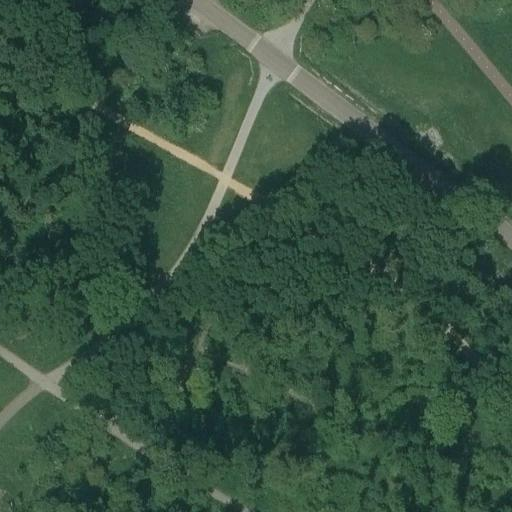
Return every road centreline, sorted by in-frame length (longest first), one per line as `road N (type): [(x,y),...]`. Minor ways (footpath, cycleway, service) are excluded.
road 1 (unknown): [(511,403),(415,295),(0,41)]
road 2 (unclassified): [(195,0),(511,239)]
